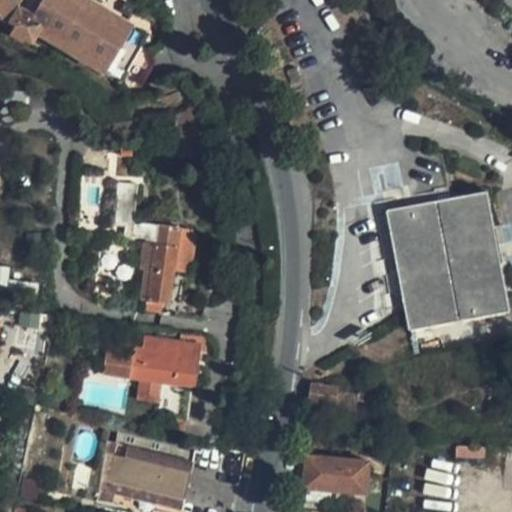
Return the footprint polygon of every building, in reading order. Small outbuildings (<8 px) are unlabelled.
[(23,0),(0,0),(0,14),(2,16),(0,20),(13,27),(9,36),(23,44),(25,41),(35,46),(39,38),(121,85),(150,32),(95,0),(41,0),(34,13),(21,6),(23,0)] [(34,13),(41,0),(23,0),(21,6),(34,13)] [(282,66),(288,81),(297,78),(292,62),(282,66)] [(72,135),(62,224),(131,233),(139,169),(132,169),(134,142),(72,135)] [(497,198),(391,211),(406,335),(511,323),(497,198)] [(170,304),(179,231),(156,227),(153,248),(143,246),(141,271),(146,271),(144,300),(170,304)] [(0,256),(0,285),(27,280),(21,252),(0,256)] [(179,299),(176,318),(203,321),(205,303),(179,299)] [(145,336),(142,349),(162,352),(165,340),(145,336)] [(108,339),(102,373),(141,379),(163,383),(191,388),(199,345),(165,340),(162,352),(142,349),(130,347),(131,342),(108,339)] [(163,383),(141,379),(138,398),(160,402),(163,383)] [(185,419),(191,388),(163,383),(160,402),(158,415),(172,417),(185,419)] [(362,401),(362,397),(335,390),(309,384),(306,400),(330,405),(329,417),(358,424),(359,421),(370,423),(374,404),(362,401)] [(185,419),(172,417),(168,435),(181,438),(185,419)] [(112,430),(97,501),(116,505),(117,497),(185,511),(197,447),(112,430)] [(363,462),(302,455),(298,487),(360,494),(359,493),(362,474),(363,462)] [(362,474),(359,493),(371,495),(374,476),(362,474)]
